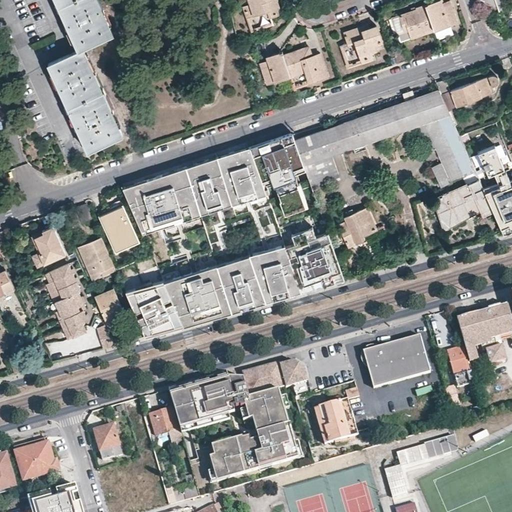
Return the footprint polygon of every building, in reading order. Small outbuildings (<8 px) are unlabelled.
[(57,0),(63,12),(61,13),(65,21),(67,20),(75,40),(73,40),(77,49),(46,62),(51,71),(53,70),(61,89),(59,90),(63,98),(65,97),(72,112),(70,113),(74,121),(75,120),(84,139),(82,141),(86,149),(121,133),(117,124),(115,125),(106,106),(108,105),(105,98),(103,98),(96,83),(98,82),(94,74),(92,75),(83,56),(86,55),(82,47),(111,34),(108,25),(105,26),(97,7),(99,6),(96,0),(57,0)] [(243,5),(246,16),(266,10),(268,17),(279,13),(275,0),(246,0),(248,3),(243,5)] [(449,0),(448,0),(441,3),(440,0),(436,0),(424,4),(433,30),(434,30),(448,25),(457,22),(449,0)] [(481,0),(484,1),(481,8),(500,15),(498,11),(494,0),(481,0)] [(494,0),(498,11),(503,0),(494,0)] [(403,31),(408,29),(411,38),(433,30),(424,4),(416,7),(416,9),(398,15),(403,31)] [(398,15),(391,17),(396,33),(403,31),(398,15)] [(376,50),(376,48),(374,43),(380,41),(382,41),(376,25),(369,28),(362,30),(360,26),(343,32),(347,43),(354,41),(360,62),(372,58),(370,52),(376,50)] [(434,30),(437,38),(451,33),(448,25),(434,30)] [(308,46),(302,48),(305,56),(311,54),(308,46)] [(318,52),(311,54),(305,56),(302,48),(282,54),(289,75),(303,70),(307,82),(326,76),(318,52)] [(266,82),(275,80),(289,75),(282,54),(281,50),(265,56),(267,59),(259,62),(266,82)] [(393,53),(397,62),(407,59),(403,50),(393,53)] [(498,79),(497,78),(496,76),(495,75),(492,75),(490,75),(488,76),(486,77),(491,92),(495,91),(496,87),(497,84),(498,83),(498,81),(498,79)] [(447,108),(456,104),(491,92),(486,77),(450,89),(441,93),(447,108)] [(441,93),(450,89),(446,78),(436,81),(438,89),(441,93)] [(377,138),(423,121),(434,146),(440,162),(466,151),(459,134),(452,119),(447,108),(441,93),(438,89),(415,97),(412,89),(402,93),(404,100),(355,117),(341,122),(294,138),(306,171),(311,187),(324,182),(317,159),(377,138)] [(456,104),(447,108),(452,119),(456,118),(454,113),(459,111),(456,104)] [(297,174),(306,171),(294,138),(292,133),(288,132),(249,146),(275,219),(309,207),(297,174)] [(504,168),(495,144),(479,151),(488,174),(494,172),(497,170),(504,168)] [(256,201),(246,167),(239,169),(233,150),(216,156),(222,173),(231,200),(243,197),(244,201),(247,200),(247,202),(248,204),(256,201)] [(431,166),(440,185),(475,170),(466,151),(440,162),(431,166)] [(231,200),(222,173),(202,179),(198,167),(197,162),(185,166),(199,210),(231,200)] [(199,210),(185,166),(122,187),(142,232),(200,214),(199,210)] [(497,170),(494,172),(498,180),(482,187),(484,191),(499,184),(501,189),(504,187),(504,186),(511,182),(511,178),(502,183),(497,170)] [(439,205),(444,217),(477,203),(479,210),(480,211),(491,207),(484,191),(482,187),(481,185),(478,178),(435,197),(439,205)] [(511,229),(511,182),(504,186),(504,187),(501,189),(499,184),(484,191),(491,207),(503,233),(511,229)] [(244,201),(243,197),(231,200),(233,206),(247,202),(247,200),(244,201)] [(80,222),(92,217),(85,201),(73,207),(80,222)] [(99,214),(115,250),(137,240),(119,201),(107,207),(109,211),(99,214)] [(444,226),(448,226),(456,222),(479,210),(477,203),(444,217),(439,205),(436,206),(441,224),(444,226)] [(364,238),(362,234),(376,228),(366,206),(351,212),(353,217),(349,219),(338,224),(339,225),(336,226),(339,234),(342,233),(347,246),(364,238)] [(318,233),(315,224),(294,231),(297,240),(300,239),(297,232),(308,229),(310,235),(318,233)] [(42,263),(64,253),(51,225),(41,230),(43,232),(34,236),(41,252),(39,254),(42,263)] [(347,275),(330,229),(318,233),(310,235),(308,229),(297,232),(300,239),(297,240),(288,243),(299,275),(312,272),(316,284),(325,282),(323,275),(327,274),(332,279),(347,275)] [(41,230),(30,235),(38,252),(39,254),(41,252),(34,236),(43,232),(41,230)] [(86,242),(91,253),(82,257),(91,279),(101,274),(98,270),(111,264),(99,236),(86,242)] [(260,275),(268,298),(304,287),(299,275),(288,243),(286,239),(251,249),(260,275)] [(82,257),(91,253),(86,242),(77,246),(82,257)] [(218,261),(233,308),(268,298),(260,275),(251,249),(218,261)] [(39,254),(38,252),(28,256),(32,267),(42,263),(39,254)] [(233,308),(218,261),(165,277),(184,322),(233,308)] [(68,262),(45,272),(48,278),(54,275),(62,271),(70,267),(68,262)] [(113,269),(111,264),(98,270),(101,274),(113,269)] [(80,288),(70,267),(62,271),(54,275),(48,278),(57,299),(55,299),(63,317),(59,318),(68,337),(86,329),(81,319),(87,317),(83,308),(86,307),(78,289),(80,288)] [(0,295),(4,293),(3,292),(12,288),(4,270),(0,271),(0,295)] [(316,284),(312,272),(299,275),(304,287),(316,284)] [(57,299),(48,278),(44,279),(54,300),(55,299),(57,299)] [(165,282),(127,291),(146,335),(183,326),(165,282)] [(96,301),(109,295),(118,316),(124,314),(112,287),(92,295),(96,301)] [(109,295),(96,301),(104,321),(106,324),(107,327),(121,323),(118,316),(109,295)] [(63,317),(55,299),(54,300),(52,301),(59,318),(63,317)] [(511,322),(507,305),(481,311),(481,313),(482,318),(458,324),(469,361),(477,359),(473,346),(481,344),(484,352),(487,351),(491,365),(507,360),(503,346),(498,347),(495,337),(511,332),(511,322)] [(482,318),(481,313),(457,319),(458,324),(482,318)] [(68,337),(59,318),(56,320),(64,338),(68,337)] [(107,327),(106,324),(97,327),(104,347),(114,344),(107,327)] [(412,379),(430,374),(419,336),(417,336),(411,338),(402,341),(412,379)] [(382,387),(412,379),(402,341),(377,347),(374,346),(370,346),(382,387)] [(374,389),(382,387),(370,346),(367,346),(364,348),(362,351),(360,356),(362,364),(368,366),(374,389)] [(469,371),(463,347),(447,351),(453,375),(457,388),(475,383),(474,380),(471,370),(469,371)] [(16,358),(10,360),(13,372),(21,370),(16,358)] [(311,394),(304,369),(294,362),(291,363),(286,364),(292,385),(293,387),(296,399),(311,394)] [(292,385),(286,364),(280,366),(279,364),(243,373),(244,378),(249,397),(260,395),(259,390),(266,388),(268,393),(292,385)] [(237,408),(228,377),(227,373),(217,375),(227,410),(237,408)] [(217,375),(212,377),(168,390),(179,428),(196,423),(212,419),(229,414),(227,410),(217,375)] [(289,444),(280,411),(284,410),(280,399),(278,390),(268,393),(260,395),(249,397),(244,378),(228,377),(237,408),(245,405),(246,409),(249,420),(252,419),(257,433),(260,446),(253,448),(249,436),(241,438),(220,444),(223,454),(217,456),(210,458),(213,471),(216,480),(229,476),(230,479),(259,470),(258,468),(265,466),(267,463),(270,462),(271,464),(272,466),(290,461),(298,459),(293,443),(289,444)] [(458,399),(454,385),(445,387),(450,404),(459,402),(458,399)] [(413,397),(426,394),(425,388),(412,392),(413,397)] [(289,408),(286,397),(280,399),(284,410),(285,410),(289,408)] [(314,408),(324,443),(358,434),(348,399),(314,408)] [(154,436),(178,430),(171,408),(148,414),(154,436)] [(249,420),(246,409),(240,411),(243,421),(249,420)] [(294,442),(285,410),(284,410),(280,411),(289,444),(293,443),(294,442)] [(230,420),(229,414),(212,419),(214,424),(230,420)] [(198,429),(214,424),(212,419),(196,423),(198,429)] [(198,429),(196,423),(179,428),(181,434),(198,429)] [(102,461),(122,456),(114,425),(93,430),(102,461)] [(475,441),(488,435),(486,430),(473,436),(475,441)] [(452,433),(423,441),(428,456),(457,448),(452,433)] [(59,470),(49,435),(13,446),(15,451),(23,481),(59,470)] [(304,457),(299,441),(294,442),(293,443),(298,459),(304,457)] [(428,456),(423,441),(395,449),(399,464),(428,456)] [(223,454),(220,444),(214,445),(217,456),(223,454)] [(0,490),(15,486),(11,472),(6,454),(0,455),(0,490)] [(272,466),(271,464),(270,462),(267,463),(265,466),(258,468),(259,470),(272,466)] [(153,492),(156,491),(150,472),(148,464),(136,468),(130,469),(118,473),(121,485),(124,484),(129,499),(131,506),(155,498),(153,492)] [(406,491),(399,464),(383,469),(391,496),(406,491)] [(216,480),(213,471),(208,473),(211,484),(217,483),(230,479),(229,476),(216,480)] [(83,511),(76,484),(26,498),(29,511),(83,511)] [(199,497),(196,485),(182,489),(185,501),(199,497)] [(170,505),(176,503),(172,491),(167,493),(170,505)] [(414,511),(412,502),(399,506),(400,511),(414,511)]
